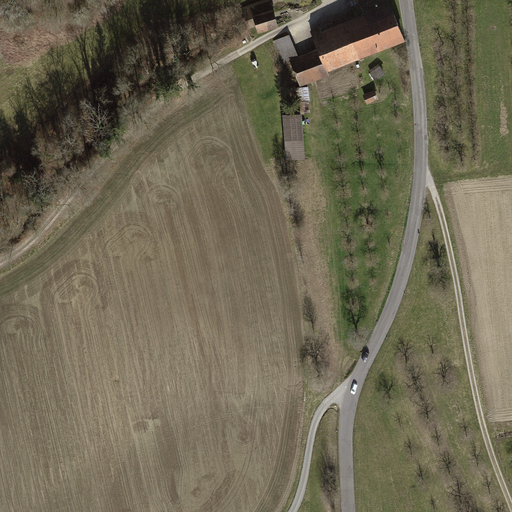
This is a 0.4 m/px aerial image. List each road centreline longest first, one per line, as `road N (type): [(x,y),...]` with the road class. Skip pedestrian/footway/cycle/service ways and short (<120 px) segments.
road 1 (secondary): [(421,101),(421,186),(405,252),(386,320),(348,395),(349,511)]
road 2 (track): [(421,172),(435,195),(471,382),(511,507)]
road 3 (track): [(241,52),(133,123),(40,231),(0,259)]
road 4 (track): [(348,395),(317,413),(305,482),(288,511)]
